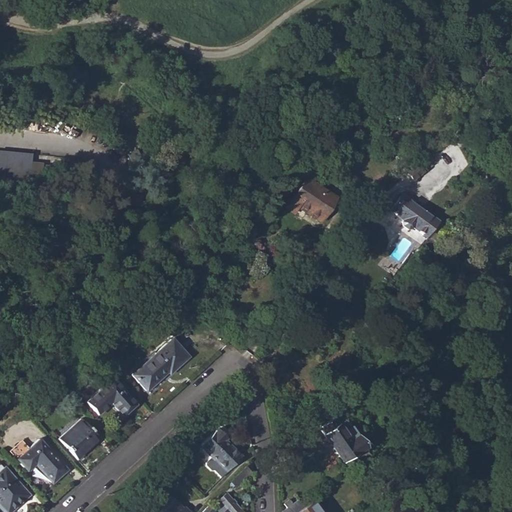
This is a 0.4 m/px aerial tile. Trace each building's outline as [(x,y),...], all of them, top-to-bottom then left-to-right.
[(0,151),(0,189),(21,191),(21,186),(28,186),(29,179),(30,154),(0,151)] [(424,157),(406,172),(412,180),(431,166),(424,157)] [(305,178),(290,201),(284,210),(291,214),(296,205),(321,221),(336,198),(305,178)] [(28,186),(38,187),(39,179),(29,179),(28,186)] [(425,237),(437,220),(438,219),(442,218),(445,213),(445,210),(446,208),(434,199),(425,212),(402,195),(390,211),(403,220),(403,225),(409,229),(413,228),(425,237)] [(172,339),(132,375),(147,391),(168,371),(170,373),(189,356),(172,339)] [(112,379),(86,402),(97,415),(111,403),(123,417),(136,405),(112,379)] [(80,418),(58,438),(78,460),(100,440),(80,418)] [(336,418),(320,428),(345,464),(367,448),(353,427),(345,432),(336,418)] [(224,472),(241,456),(229,445),(228,446),(223,441),(226,439),(216,429),(198,447),(209,458),(205,462),(205,466),(209,471),(213,471),(220,477),(224,472)] [(38,439),(16,459),(27,471),(35,464),(52,483),(66,470),(38,439)] [(245,467),(229,483),(235,488),(251,472),(245,467)] [(3,468),(0,470),(0,508),(3,511),(5,511),(20,499),(22,501),(29,495),(3,468)] [(171,469),(164,475),(171,483),(178,476),(171,469)] [(207,506),(201,511),(236,511),(239,510),(224,493),(216,500),(220,504),(212,511),(207,506)] [(160,509),(157,511),(189,511),(183,506),(182,508),(180,510),(174,505),(176,503),(168,496),(158,507),(160,509)] [(5,511),(10,511),(22,501),(20,499),(5,511)] [(320,511),(312,501),(297,511),(320,511)]
